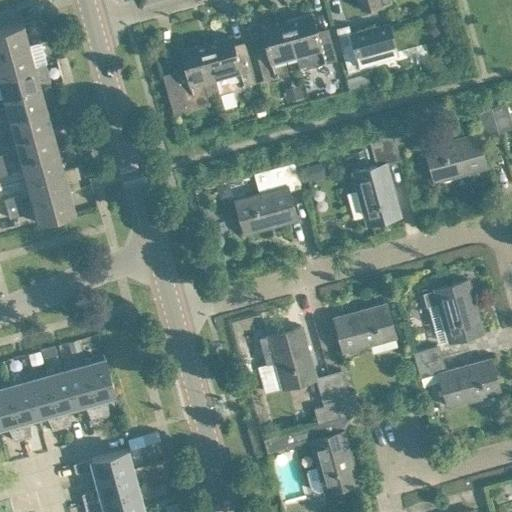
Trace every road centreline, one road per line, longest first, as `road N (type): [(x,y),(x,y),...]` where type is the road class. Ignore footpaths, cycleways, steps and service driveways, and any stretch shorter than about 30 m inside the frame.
road 1 (residential): [(511,276),(502,242),(476,229),(171,308)]
road 2 (residential): [(154,244),(92,20)]
road 3 (residential): [(228,511),(171,308)]
road 4 (residential): [(0,310),(154,244)]
road 5 (residential): [(401,426),(414,476),(511,450)]
